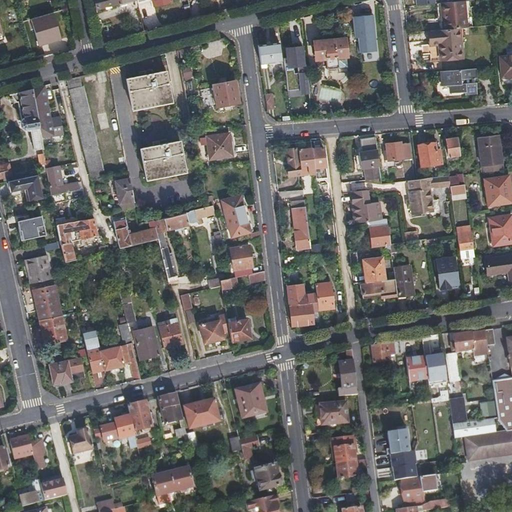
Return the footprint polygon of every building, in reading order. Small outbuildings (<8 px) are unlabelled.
[(93,0),(96,11),(121,5),(121,8),(137,4),(136,0),(93,0)] [(443,1),(440,2),(441,12),(445,12),(446,28),(460,26),(464,26),(466,26),(463,0),(457,0),(456,0),(447,1),(443,1)] [(463,0),(466,26),(467,26),(472,25),(469,0),(463,0)] [(374,16),(354,16),(355,54),(375,53),(374,16)] [(430,29),(431,44),(439,43),(440,59),(462,57),(461,38),(460,26),(446,28),(442,28),(430,29)] [(350,73),(345,40),(315,43),(317,60),(326,59),(327,70),(339,69),(339,74),(350,73)] [(276,42),(255,46),(259,65),(279,61),(276,42)] [(304,64),(301,46),(287,47),(288,58),(284,58),(288,91),(300,89),(300,94),(310,92),(307,64),(304,64)] [(511,82),(511,54),(500,56),(502,84),(511,82)] [(474,76),(473,67),(441,70),(441,84),(448,84),(448,91),(465,90),(465,92),(475,91),(475,81),(469,82),(468,77),(474,76)] [(170,98),(164,71),(124,78),(130,106),(170,98)] [(80,84),(78,75),(66,79),(89,178),(103,175),(82,83),(80,84)] [(237,101),(233,79),(210,84),(214,105),(237,101)] [(44,85),(33,88),(36,111),(48,108),(44,85)] [(33,88),(12,94),(12,97),(17,100),(22,124),(24,126),(29,126),(33,148),(43,147),(41,136),(36,111),(33,88)] [(264,94),(267,111),(274,110),(272,93),(264,94)] [(36,111),(41,136),(52,134),(53,135),(63,133),(60,117),(50,119),(48,108),(36,111)] [(231,155),(227,133),(204,136),(209,159),(231,155)] [(481,172),(502,169),(498,134),(476,136),(481,172)] [(381,177),(375,136),(357,138),(359,151),(355,151),(357,167),(360,167),(362,179),(381,177)] [(459,155),(456,138),(446,139),(448,157),(459,155)] [(183,169),(177,141),(138,148),(143,176),(183,169)] [(411,157),(409,143),(401,144),(401,141),(386,143),(387,159),(394,158),(411,157)] [(434,142),(417,144),(420,166),(441,163),(439,149),(435,150),(434,142)] [(299,149),(299,146),(288,148),(289,153),(287,153),(288,164),(287,164),(288,175),(302,173),(299,149)] [(323,147),(312,148),(315,171),(316,172),(316,178),(328,177),(323,147)] [(299,149),(302,173),(315,171),(312,148),(299,149)] [(45,163),(43,153),(37,153),(39,164),(45,163)] [(9,165),(0,166),(0,177),(2,177),(10,175),(10,174),(12,173),(11,166),(9,167),(9,165)] [(58,166),(46,168),(46,172),(50,194),(63,192),(78,189),(76,181),(61,183),(58,166)] [(36,174),(12,180),(8,180),(10,190),(26,188),(28,200),(41,197),(36,174)] [(511,202),(508,175),(483,178),(487,206),(511,202)] [(133,208),(128,177),(114,180),(120,211),(133,208)] [(432,177),(417,179),(415,179),(414,179),(409,180),(410,188),(408,188),(411,212),(422,211),(433,210),(429,186),(434,186),(432,177)] [(451,194),(465,193),(464,184),(458,185),(450,186),(451,194)] [(367,189),(350,191),(351,204),(355,204),(357,221),(366,220),(380,219),(378,201),(368,202),(367,189)] [(65,200),(63,192),(50,194),(51,203),(65,200)] [(242,206),(239,196),(221,201),(229,237),(250,232),(242,206)] [(304,198),(291,199),(291,210),(293,209),(295,247),(310,245),(304,198)] [(246,205),(242,206),(250,232),(254,231),(246,205)] [(211,206),(205,207),(183,213),(185,221),(195,220),(194,217),(213,213),(211,206)] [(96,224),(94,217),(91,211),(76,214),(77,217),(78,221),(82,236),(94,233),(98,232),(96,224)] [(155,239),(166,283),(177,281),(172,258),(168,259),(167,256),(165,249),(164,249),(160,234),(171,231),(180,229),(187,227),(185,221),(183,213),(157,219),(151,220),(152,227),(155,239)] [(511,224),(511,219),(511,213),(489,216),(493,244),(511,242),(509,225),(511,224)] [(20,221),(24,240),(48,234),(44,215),(31,218),(30,215),(26,216),(27,219),(20,221)] [(155,239),(152,227),(148,228),(128,233),(124,233),(124,230),(123,226),(125,226),(123,216),(118,218),(118,220),(113,222),(115,227),(119,246),(135,243),(155,239)] [(65,217),(55,219),(60,241),(82,236),(78,221),(75,221),(74,218),(65,220),(65,217)] [(386,218),(380,219),(366,220),(367,227),(370,226),(387,224),(386,218)] [(390,243),(387,224),(370,226),(372,246),(390,243)] [(457,235),(459,250),(473,247),(470,226),(456,228),(457,235)] [(405,240),(418,238),(417,230),(404,232),(405,240)] [(214,244),(222,242),(219,232),(211,234),(214,244)] [(60,241),(61,247),(64,259),(73,257),(70,246),(95,240),(94,233),(82,236),(60,241)] [(60,241),(44,244),(46,251),(61,247),(60,241)] [(402,250),(401,242),(390,243),(391,251),(397,251),(402,250)] [(101,251),(108,249),(107,243),(99,244),(101,251)] [(234,277),(248,274),(252,273),(250,266),(252,266),(249,246),(230,248),(234,277)] [(327,263),(326,252),(311,254),(312,264),(327,263)] [(511,280),(511,254),(486,259),(487,273),(508,270),(510,281),(511,280)] [(24,260),(30,284),(52,279),(46,255),(24,260)] [(302,255),(284,257),(285,264),(285,265),(302,263),(302,255)] [(363,259),(365,279),(373,278),(384,277),(382,256),(373,257),(363,259)] [(458,287),(454,258),(437,260),(440,287),(450,286),(450,287),(458,287)] [(394,276),(396,286),(398,286),(399,295),(400,295),(400,299),(406,298),(406,294),(412,294),(408,265),(398,266),(393,267),(394,276)] [(250,281),(265,279),(264,271),(252,273),(248,274),(250,281)] [(363,293),(396,289),(396,286),(394,276),(392,276),(392,278),(374,280),(373,278),(365,279),(362,280),(363,293)] [(219,280),(220,285),(220,289),(230,287),(229,278),(219,280)] [(318,283),(315,284),(316,293),(317,302),(318,309),(333,308),(330,282),(318,283)] [(301,284),(287,285),(289,305),(317,302),(316,293),(302,294),(301,284)] [(32,293),(39,321),(61,315),(54,285),(41,288),(41,291),(32,293)] [(122,305),(129,304),(131,303),(128,290),(119,292),(122,305)] [(179,295),(182,308),(190,306),(187,293),(179,295)] [(161,343),(181,338),(178,328),(170,299),(166,300),(168,308),(166,309),(167,315),(168,318),(155,321),(161,343)] [(289,305),(291,326),(311,324),(310,311),(318,310),(318,309),(317,302),(289,305)] [(122,305),(126,323),(134,321),(129,304),(122,305)] [(220,331),(228,329),(228,327),(227,323),(226,319),(224,310),(216,312),(217,317),(195,322),(199,340),(221,335),(220,331)] [(311,324),(320,323),(318,310),(310,311),(311,324)] [(61,315),(39,321),(43,338),(48,337),(49,345),(67,341),(61,315)] [(228,329),(230,341),(248,338),(245,319),(232,322),(227,323),(228,327),(228,329)] [(127,357),(134,356),(130,340),(129,336),(126,323),(120,324),(124,345),(119,346),(118,345),(99,350),(103,369),(123,365),(123,364),(129,363),(127,357)] [(152,327),(132,331),(139,360),(159,355),(152,327)] [(493,329),(484,331),(487,353),(496,352),(493,329)] [(83,335),(85,344),(97,342),(94,330),(82,332),(83,335)] [(487,353),(484,331),(453,335),(453,342),(455,351),(455,352),(471,350),(472,355),(487,353)] [(469,464),(503,458),(511,456),(511,338),(506,339),(511,369),(511,368),(511,432),(499,435),(465,440),(469,464)] [(405,352),(403,340),(402,340),(371,345),(374,364),(390,362),(390,356),(405,352)] [(86,349),(91,371),(103,369),(99,350),(98,346),(86,349)] [(430,356),(424,357),(427,378),(428,382),(442,380),(442,385),(446,385),(444,371),(441,349),(432,350),(433,353),(430,353),(430,356)] [(357,395),(352,351),(346,352),(347,362),(338,363),(342,389),(337,389),(338,396),(357,395)] [(488,360),(487,353),(472,355),(473,362),(488,360)] [(415,355),(406,357),(409,381),(427,378),(424,357),(416,358),(415,355)] [(133,381),(140,379),(134,356),(127,357),(129,363),(133,381)] [(49,365),(53,383),(60,381),(60,383),(85,378),(80,358),(66,361),(49,365)] [(267,414),(260,384),(235,390),(242,420),(267,414)] [(177,395),(176,393),(158,398),(161,410),(180,406),(177,395)] [(452,425),(467,423),(464,398),(449,400),(452,425)] [(218,421),(213,400),(211,400),(193,405),(184,407),(190,429),(218,421)] [(152,428),(146,401),(128,405),(130,416),(134,432),(152,428)] [(482,417),(492,415),(490,401),(479,402),(482,417)] [(317,425),(347,423),(346,402),(315,404),(317,425)] [(409,402),(398,404),(399,413),(413,411),(412,402),(409,402)] [(187,433),(180,406),(161,410),(164,424),(180,420),(182,428),(175,430),(177,438),(182,437),(188,436),(187,433)] [(134,432),(130,416),(127,416),(125,412),(122,413),(123,417),(115,419),(121,446),(137,443),(136,441),(134,432)] [(77,431),(77,435),(69,437),(73,456),(81,454),(81,452),(92,448),(87,428),(77,431)] [(387,432),(390,454),(409,451),(408,442),(409,442),(408,433),(406,433),(406,430),(387,432)] [(194,432),(187,433),(188,436),(189,441),(190,444),(191,447),(198,446),(194,432)] [(29,442),(28,436),(9,440),(13,459),(29,455),(33,454),(29,442)] [(242,450),(239,439),(239,436),(229,439),(233,452),(242,450)] [(247,438),(246,437),(239,439),(242,450),(244,462),(252,460),(249,448),(258,446),(256,436),(247,438)] [(333,439),(336,463),(355,461),(352,437),(333,439)] [(149,438),(136,441),(137,443),(138,448),(151,445),(149,438)] [(41,439),(29,442),(33,454),(35,465),(36,468),(45,466),(42,455),(44,452),(41,439)] [(429,475),(441,473),(437,446),(425,447),(429,475)] [(4,447),(0,447),(0,469),(9,468),(4,447)] [(390,454),(392,467),(393,467),(415,464),(416,464),(414,451),(409,451),(390,454)] [(355,461),(336,463),(338,479),(357,477),(356,469),(366,468),(365,460),(355,461)] [(415,464),(393,467),(395,479),(417,476),(415,464)] [(255,470),(256,479),(259,490),(280,485),(274,465),(254,469),(255,470)] [(193,487),(188,467),(152,476),(156,496),(193,487)] [(401,480),(405,508),(416,506),(420,506),(419,498),(423,498),(422,490),(427,489),(427,483),(421,484),(421,478),(401,480)] [(44,501),(40,484),(39,479),(33,480),(35,491),(19,496),(22,507),(44,501)] [(66,495),(62,479),(40,484),(44,501),(66,495)] [(360,492),(345,494),(346,503),(361,501),(360,492)] [(280,502),(278,494),(251,501),(253,510),(260,509),(260,511),(279,511),(277,503),(280,502)] [(416,506),(416,511),(422,511),(422,509),(448,505),(447,498),(429,500),(420,506),(416,506)] [(97,504),(98,511),(101,511),(110,510),(117,508),(119,508),(118,504),(114,505),(112,500),(97,504)]
